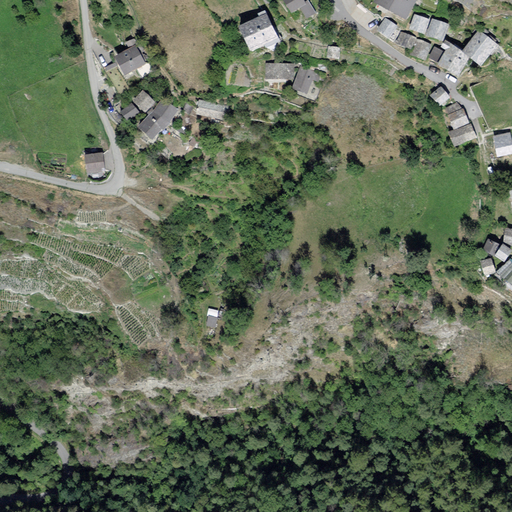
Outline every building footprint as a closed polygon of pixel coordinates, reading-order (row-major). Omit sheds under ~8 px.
[(302,0),(284,0),(292,14),(306,6),(302,0)] [(379,0),(377,4),(406,18),(415,0),(379,0)] [(278,39),(266,17),(240,30),(252,52),(278,39)] [(429,23),(416,19),(412,30),(425,35),(429,23)] [(387,21),(380,32),(391,38),(398,28),(387,21)] [(449,27),(434,22),(428,37),(443,43),(449,27)] [(416,39),(404,34),(399,45),(411,50),(416,39)] [(480,34),(465,54),(482,67),(497,48),(480,34)] [(432,47),(418,41),(412,55),(427,61),(432,47)] [(340,48),(329,46),(327,57),(338,59),(340,48)] [(471,59),(452,48),(451,51),(444,46),(441,50),(448,55),(440,69),(458,79),(471,59)] [(136,49),(117,59),(126,76),(145,67),(136,49)] [(295,67),(267,67),(266,80),(295,80),(295,67)] [(304,68),(296,90),(307,94),(316,72),(304,68)] [(449,97),(440,87),(431,95),(440,105),(449,97)] [(144,94),(135,103),(146,113),(155,104),(144,94)] [(164,101),(140,128),(154,141),(162,131),(164,133),(171,125),(179,113),(164,101)] [(200,103),(198,115),(229,122),(231,110),(200,103)] [(460,105),(447,110),(456,131),(469,125),(460,105)] [(122,114),(129,122),(139,114),(132,106),(122,114)] [(471,127),(451,135),(456,149),(477,141),(471,127)] [(511,149),(510,137),(497,139),(500,157),(511,155),(511,149)] [(103,156),(86,157),(88,173),(104,171),(103,156)] [(499,247),(490,242),(484,252),(493,257),(499,247)] [(511,252),(503,247),(496,257),(505,263),(511,252)] [(495,273),(491,261),(482,263),(486,275),(495,273)] [(511,262),(511,261),(500,272),(511,283),(511,262)] [(208,307),(208,321),(216,322),(217,308),(208,307)]
